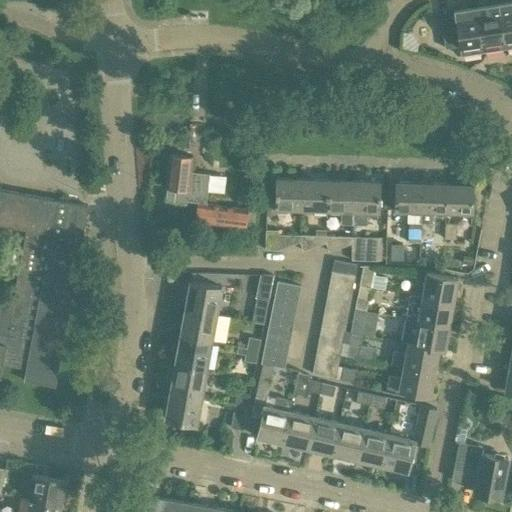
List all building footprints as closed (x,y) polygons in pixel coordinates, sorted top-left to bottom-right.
[(511,0),(510,0),(498,2),(505,48),(511,46),(511,0)] [(505,48),(498,2),(476,5),(482,51),(505,48)] [(482,51),(476,5),(453,9),(454,15),(440,17),(445,47),(459,44),(460,54),(482,51)] [(192,156),(171,153),(167,185),(166,200),(187,203),(187,201),(198,203),(196,219),(246,226),(248,209),(207,204),(210,173),(190,171),(192,156)] [(302,208),(303,178),(276,177),(276,184),(268,184),(267,213),(275,213),(275,207),(302,208)] [(328,209),(329,178),(303,178),(302,208),(328,209)] [(353,223),(354,179),(329,178),(328,209),(342,209),(342,222),(353,223)] [(381,180),(354,179),(353,223),(367,223),(367,210),(380,210),(381,180)] [(422,209),(422,181),(397,180),(396,209),(422,209)] [(446,210),(447,182),(422,181),(422,209),(421,223),(421,237),(421,242),(421,237),(433,237),(433,209),(446,210)] [(473,182),(447,182),(446,210),(472,210),(473,182)] [(27,367),(25,379),(55,384),(79,252),(70,250),(72,237),(82,238),(88,204),(0,187),(0,375),(1,376),(3,363),(27,367)] [(256,210),(248,209),(246,226),(254,227),(256,210)] [(410,222),(409,241),(421,242),(421,237),(421,223),(410,222)] [(446,222),(446,238),(457,238),(457,222),(446,222)] [(301,242),(301,234),(279,233),(279,229),(266,229),(266,249),(279,249),(301,242)] [(327,242),(327,234),(301,234),(301,242),(304,249),(327,242)] [(353,242),(353,235),(327,234),(327,242),(327,243),(330,250),(353,242)] [(379,236),(353,235),(353,242),(352,258),(378,259),(379,236)] [(335,259),(332,271),(356,276),(358,264),(335,259)] [(427,272),(423,294),(454,300),(459,276),(427,270),(427,272)] [(354,286),(356,276),(332,271),(330,282),(354,286)] [(371,287),(371,286),(374,274),(362,272),(359,284),(371,287)] [(190,279),(185,306),(217,312),(222,285),(190,279)] [(278,281),(275,293),(298,297),(301,285),(278,281)] [(352,298),(354,286),(330,282),(328,293),(352,298)] [(450,324),(454,300),(423,294),(410,292),(406,315),(413,317),(450,324)] [(296,309),(298,297),(275,293),(273,305),(296,309)] [(349,309),(352,298),(328,293),(326,304),(349,309)] [(367,310),(367,309),(369,297),(357,295),(355,307),(367,310)] [(264,323),(264,322),(269,299),(257,297),(252,320),(264,323)] [(349,309),(326,304),(323,316),(347,320),(349,309)] [(294,321),(296,309),(273,305),(271,316),(294,321)] [(212,341),(217,312),(185,306),(180,335),(212,341)] [(413,317),(406,315),(401,340),(407,341),(407,340),(408,340),(414,341),(414,343),(439,348),(445,349),(450,324),(413,317)] [(291,332),(294,321),(271,316),(269,328),(291,332)] [(345,332),(347,320),(323,316),(321,327),(345,332)] [(362,333),(365,321),(353,319),(350,330),(350,331),(362,333)] [(342,343),(345,332),(321,327),(319,338),(342,343)] [(289,344),(291,332),(269,328),(266,340),(289,344)] [(212,341),(180,335),(175,361),(207,367),(212,341)] [(249,336),(246,348),(258,351),(261,338),(249,336)] [(342,343),(319,338),(316,349),(340,354),(342,343)] [(287,355),(289,344),(266,340),(264,351),(287,355)] [(434,371),(439,348),(414,343),(414,341),(408,340),(407,340),(407,341),(405,353),(393,351),(391,362),(434,371)] [(358,357),(358,356),(360,344),(348,342),(346,355),(358,357)] [(246,348),(237,347),(236,353),(245,354),(244,359),(256,362),(258,351),(246,348)] [(340,354),(316,349),(314,361),(338,366),(340,354)] [(284,367),(287,355),(264,351),(262,363),(284,367)] [(201,396),(207,367),(175,361),(170,390),(201,396)] [(335,377),(338,366),(314,361),(312,372),(335,377)] [(430,395),(434,371),(391,362),(391,363),(402,366),(400,378),(388,376),(386,387),(430,395)] [(257,436),(283,442),(290,409),(289,409),(292,399),(276,396),(274,405),(265,403),(274,366),(263,364),(252,415),(261,417),(257,436)] [(341,379),(353,381),(356,369),(344,366),(341,379)] [(320,392),(322,382),(308,378),(309,377),(308,373),(299,371),(294,392),(304,395),(306,389),(320,392)] [(336,384),(322,382),(320,392),(333,395),(336,384)] [(196,424),(201,396),(170,390),(165,417),(196,424)] [(239,390),(236,403),(248,406),(250,393),(239,390)] [(370,405),(373,394),(358,391),(356,401),(370,405)] [(385,397),(373,394),(370,405),(383,407),(385,397)] [(243,428),(248,406),(236,403),(231,426),(243,428)] [(413,438),(390,432),(382,464),(407,470),(414,442),(428,445),(436,408),(421,404),(413,438)] [(307,447),(314,415),(290,409),(283,442),(307,447)] [(332,453),(340,421),(314,415),(307,447),(332,453)] [(357,459),(365,426),(340,421),(332,453),(357,459)] [(382,464),(390,432),(365,426),(357,459),(382,464)] [(483,446),(459,441),(452,477),(475,482),(473,491),(500,496),(508,457),(481,452),(483,446)] [(33,473),(28,498),(61,505),(66,479),(33,473)] [(164,511),(167,498),(144,494),(140,511),(164,511)] [(60,511),(61,505),(28,498),(25,511),(60,511)] [(190,511),(192,503),(167,498),(164,511),(190,511)] [(216,511),(217,507),(192,503),(190,511),(216,511)]
